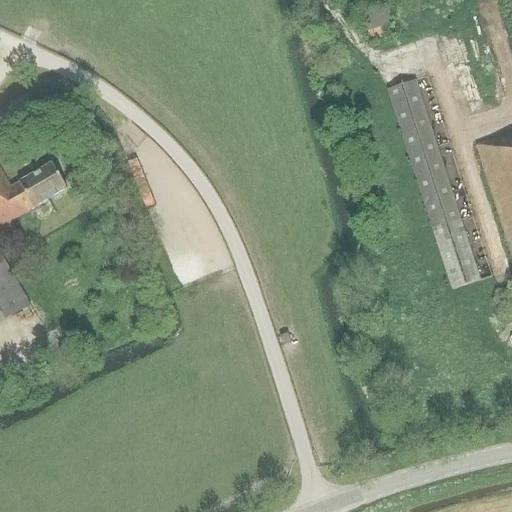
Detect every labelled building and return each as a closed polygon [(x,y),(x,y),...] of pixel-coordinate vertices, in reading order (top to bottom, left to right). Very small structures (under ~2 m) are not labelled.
[(390,6),(364,14),(374,46),(400,38),(390,6)] [(453,290),(480,281),(416,81),(388,90),(453,290)] [(34,93),(0,112),(10,131),(44,111),(34,93)] [(511,255),(511,135),(477,147),(511,255)] [(0,323),(30,306),(0,253),(0,228),(68,189),(53,165),(11,189),(0,170),(0,323)] [(284,346),(291,344),(288,335),(281,337),(284,346)]
